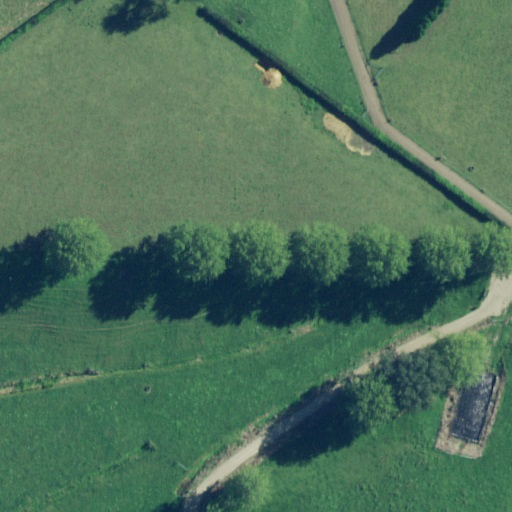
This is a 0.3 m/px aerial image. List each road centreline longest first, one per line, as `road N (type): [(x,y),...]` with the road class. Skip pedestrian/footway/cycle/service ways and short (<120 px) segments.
road 1 (track): [(186,511),(229,465),(294,420),(492,308),(511,264)]
road 2 (track): [(511,224),(391,135),(374,110),(338,0)]
